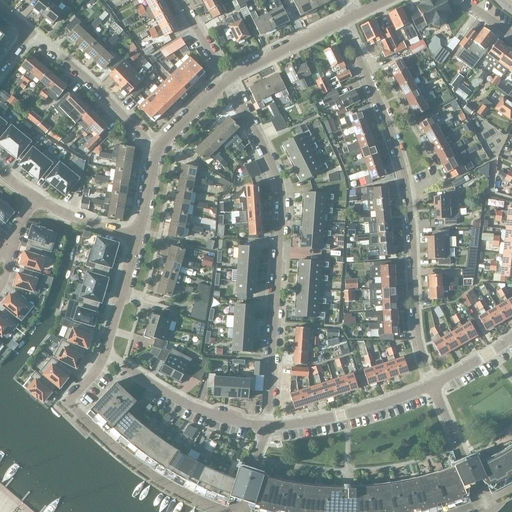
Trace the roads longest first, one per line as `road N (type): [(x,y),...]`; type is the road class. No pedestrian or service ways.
road 1 (residential): [(341,25),(400,155),(419,340),(432,385)]
road 2 (residential): [(267,427),(281,192),(227,82)]
road 3 (residential): [(220,511),(131,465),(73,414),(69,402),(105,354)]
road 4 (residential): [(105,354),(177,401),(267,427)]
road 5 (residential): [(27,30),(96,86),(158,152)]
road 6 (residential): [(267,427),(341,416),(432,385)]
road 7 (residential): [(227,82),(341,25)]
road 8 (residential): [(482,501),(432,385)]
